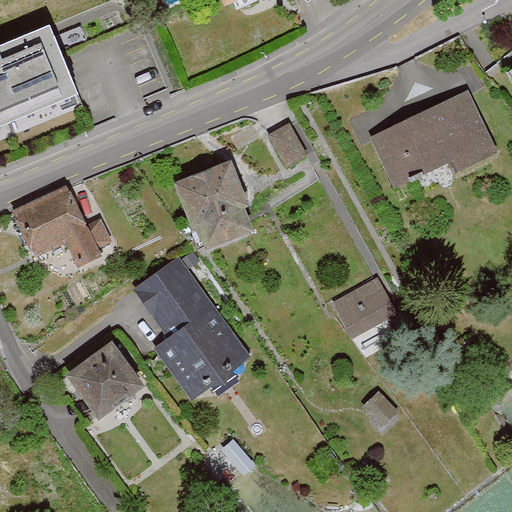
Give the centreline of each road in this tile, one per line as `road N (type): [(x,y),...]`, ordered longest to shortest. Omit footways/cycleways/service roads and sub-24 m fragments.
road 1 (residential): [(223,103),(397,51),(499,0)]
road 2 (primary): [(223,103),(0,194)]
road 3 (primary): [(398,0),(338,45),(223,103)]
